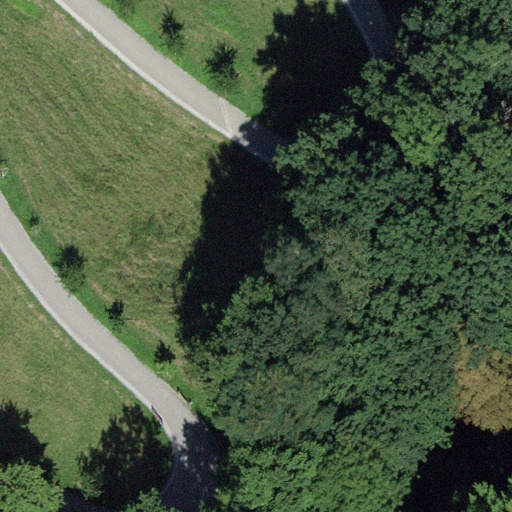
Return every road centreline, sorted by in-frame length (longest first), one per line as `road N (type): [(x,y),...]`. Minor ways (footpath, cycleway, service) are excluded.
road 1 (track): [(359,0),(424,141),(391,192),(307,185),(120,40),(81,0)]
road 2 (track): [(0,217),(189,435),(219,488),(213,511)]
